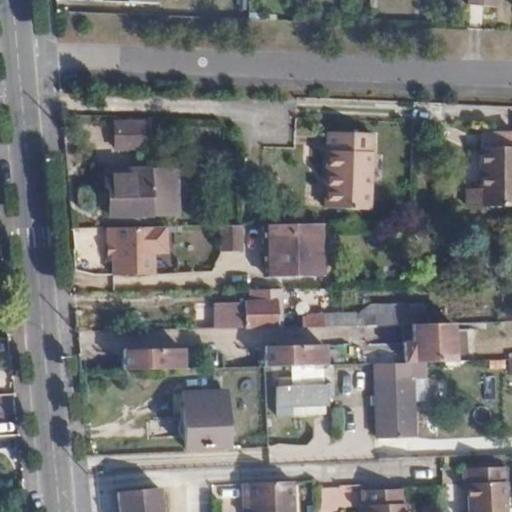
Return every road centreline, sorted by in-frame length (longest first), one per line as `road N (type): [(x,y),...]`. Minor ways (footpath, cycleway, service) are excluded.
road 1 (residential): [(511,73),(18,54)]
road 2 (secondary): [(18,54),(59,511)]
road 3 (unknown): [(56,475),(509,458)]
